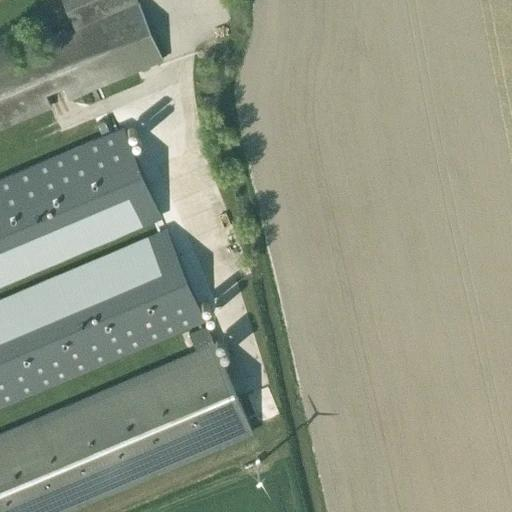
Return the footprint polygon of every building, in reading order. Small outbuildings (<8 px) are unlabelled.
[(62,0),(73,26),(0,56),(0,127),(162,59),(137,0),(62,0)] [(123,127),(0,178),(0,278),(159,211),(123,127)] [(0,403),(204,317),(169,233),(0,304),(0,403)] [(0,511),(61,511),(253,432),(215,343),(214,342),(206,324),(188,332),(196,349),(0,431),(0,511)] [(244,393),(255,422),(276,414),(265,386),(244,393)]
